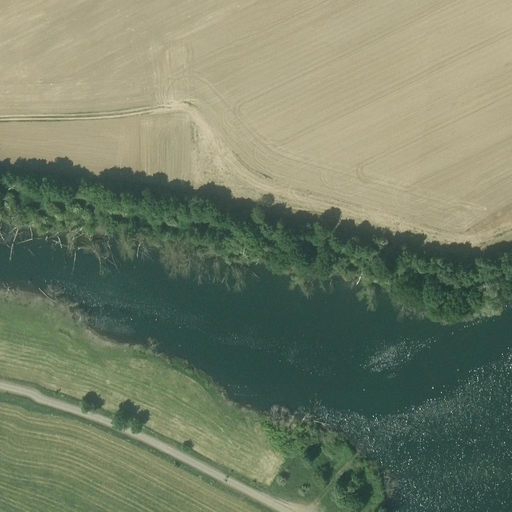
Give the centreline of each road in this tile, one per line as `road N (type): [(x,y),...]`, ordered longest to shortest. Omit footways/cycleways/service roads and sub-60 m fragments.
road 1 (unclassified): [(0,385),(124,426),(293,511)]
road 2 (track): [(0,120),(127,114),(161,104)]
